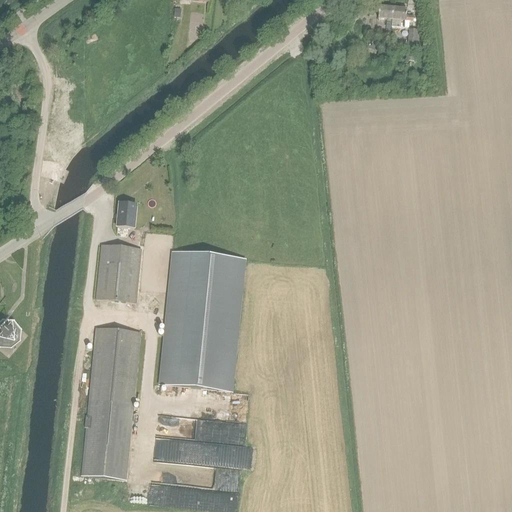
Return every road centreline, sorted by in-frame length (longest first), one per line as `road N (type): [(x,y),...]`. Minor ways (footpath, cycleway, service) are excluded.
road 1 (tertiary): [(40,228),(96,195),(334,0)]
road 2 (track): [(96,195),(63,511)]
road 3 (unclassified): [(40,228),(33,188),(47,86),(26,28)]
